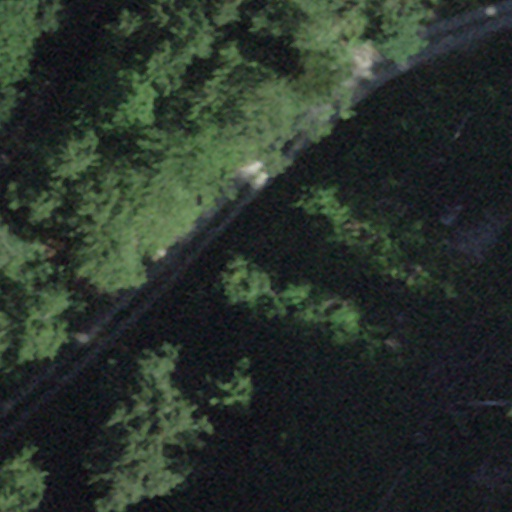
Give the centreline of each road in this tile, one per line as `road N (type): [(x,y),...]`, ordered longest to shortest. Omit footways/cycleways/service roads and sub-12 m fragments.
road 1 (track): [(0,416),(165,272),(344,89),(431,36),(511,8)]
road 2 (track): [(0,122),(77,0)]
